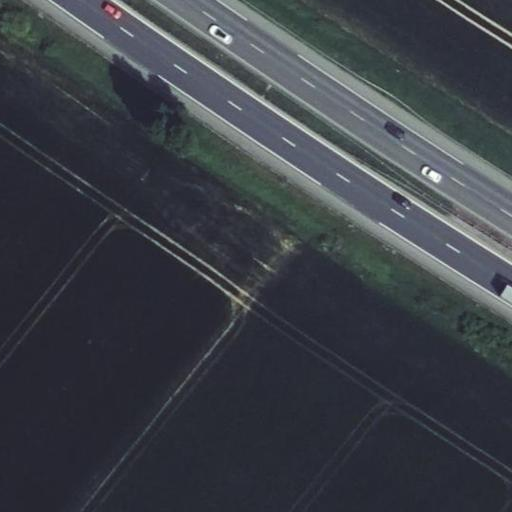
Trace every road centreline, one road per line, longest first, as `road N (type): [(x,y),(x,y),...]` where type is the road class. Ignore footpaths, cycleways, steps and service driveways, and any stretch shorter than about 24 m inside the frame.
road 1 (motorway): [(79,0),(511,285)]
road 2 (motorway): [(511,217),(183,0)]
